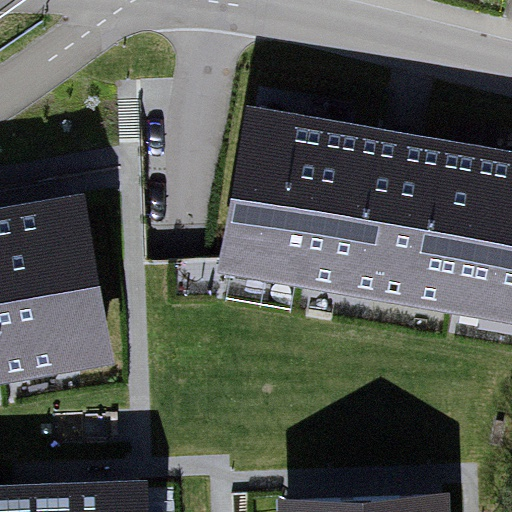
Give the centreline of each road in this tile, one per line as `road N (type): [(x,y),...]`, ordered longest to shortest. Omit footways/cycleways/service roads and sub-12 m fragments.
road 1 (residential): [(511,67),(202,0)]
road 2 (residential): [(137,0),(0,90)]
